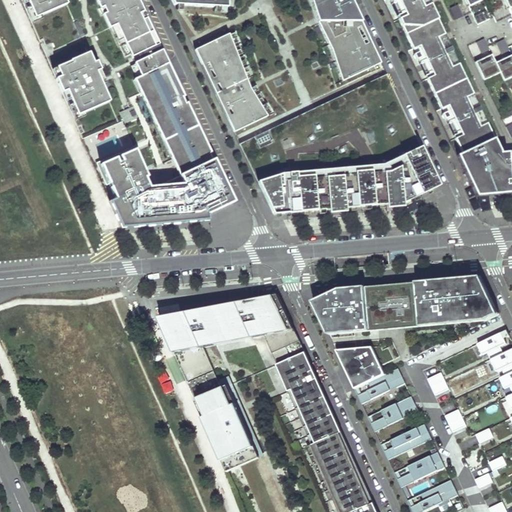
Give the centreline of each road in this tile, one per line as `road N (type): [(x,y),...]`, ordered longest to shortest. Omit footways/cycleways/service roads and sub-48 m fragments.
road 1 (residential): [(275,254),(397,511)]
road 2 (residential): [(154,0),(275,254)]
road 3 (tertiary): [(0,279),(275,254)]
road 4 (residential): [(480,511),(411,366),(511,318)]
road 5 (unclassified): [(479,236),(367,0)]
road 6 (tertiary): [(275,254),(479,236)]
